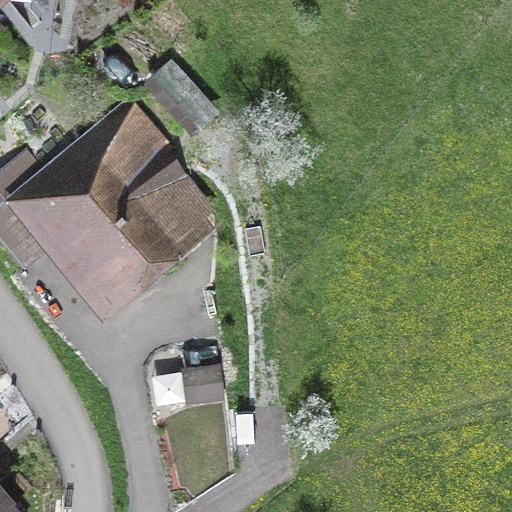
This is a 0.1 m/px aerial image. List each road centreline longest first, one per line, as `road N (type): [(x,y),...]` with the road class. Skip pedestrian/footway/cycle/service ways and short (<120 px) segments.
road 1 (track): [(511,395),(334,443),(220,511)]
road 2 (unclassified): [(0,316),(74,438),(91,479),(92,511)]
